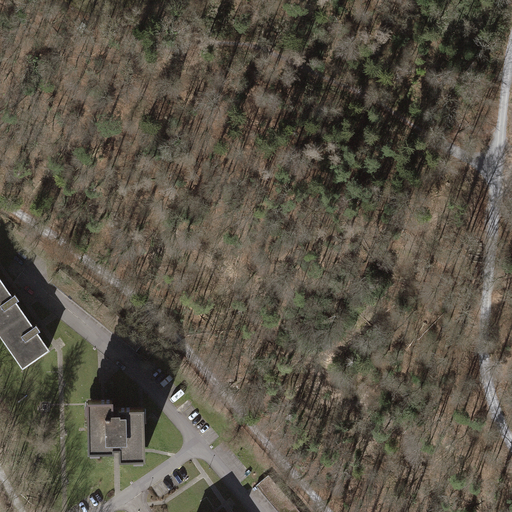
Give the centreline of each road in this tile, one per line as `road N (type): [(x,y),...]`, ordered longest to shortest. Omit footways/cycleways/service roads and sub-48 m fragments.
road 1 (track): [(0,203),(163,315),(327,511)]
road 2 (track): [(511,70),(492,164),(483,375),(511,450)]
road 3 (residential): [(199,443),(114,350),(24,273)]
